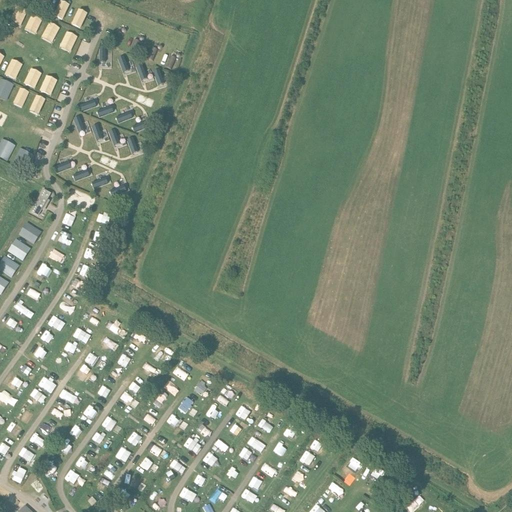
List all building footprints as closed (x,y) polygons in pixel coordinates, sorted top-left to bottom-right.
[(111,42),(117,45),(122,34),(116,31),(111,42)] [(129,50),(135,53),(140,42),(134,39),(129,50)] [(147,59),(153,61),(158,50),(152,48),(147,59)] [(128,69),(123,55),(117,57),(122,71),(128,69)] [(165,67),(171,70),(176,59),(170,56),(165,67)] [(147,77),(141,63),(136,65),(141,79),(147,77)] [(164,82),(159,68),(153,70),(158,84),(164,82)] [(93,99),(79,104),(81,110),(95,105),(93,99)] [(110,105),(96,110),(99,116),(113,111),(110,105)] [(130,111),(116,116),(118,122),(132,117),(130,111)] [(84,129),(79,116),(73,118),(78,132),(84,129)] [(146,120),(132,125),(134,131),(148,126),(146,120)] [(102,138),(97,124),(91,126),(96,140),(102,138)] [(119,143),(114,129),(108,131),(113,145),(119,143)] [(137,151),(132,137),(126,139),(132,153),(137,151)] [(68,161),(54,166),(56,172),(70,167),(68,161)] [(86,169),(72,174),(74,180),(88,175),(86,169)] [(105,177),(91,182),(93,188),(107,183),(105,177)] [(123,185),(110,190),(112,196),(126,191),(123,185)] [(50,194),(43,190),(31,213),(38,216),(50,194)] [(319,460),(307,453),(301,462),(312,470),(319,460)] [(347,465),(353,468),(356,463),(350,459),(347,465)] [(326,490),(334,496),(341,488),(334,481),(326,490)] [(319,498),(312,507),(319,511),(321,511),(327,503),(319,498)] [(415,511),(421,511),(425,508),(416,498),(409,505),(415,511)]
